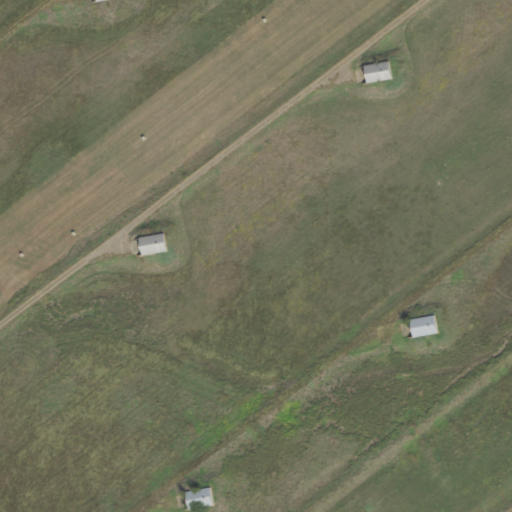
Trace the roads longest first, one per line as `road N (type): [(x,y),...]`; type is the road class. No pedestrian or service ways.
road 1 (track): [(0,323),(429,0)]
road 2 (track): [(134,511),(511,224)]
